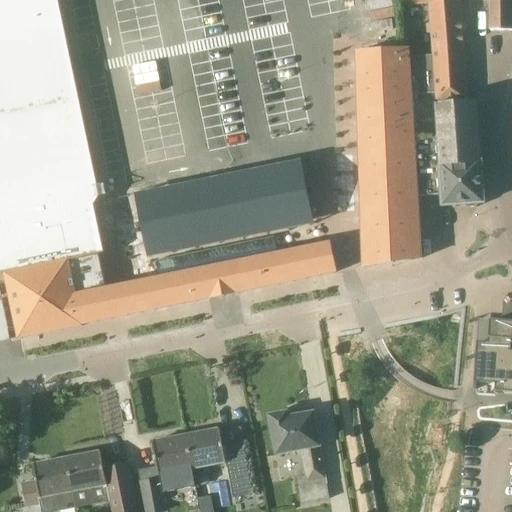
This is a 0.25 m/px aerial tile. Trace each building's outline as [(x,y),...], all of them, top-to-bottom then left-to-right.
[(111,252),(57,0),(0,0),(0,276),(17,273),(111,252)] [(403,0),(404,9),(431,8),(430,4),(433,3),(432,0),(403,0)] [(511,0),(490,0),(491,31),(511,31),(511,0)] [(461,1),(433,3),(430,4),(431,8),(434,57),(437,105),(466,103),(462,47),(464,47),(461,1)] [(410,50),(357,54),(367,226),(369,266),(422,259),(418,196),(416,167),(414,137),(413,107),(410,59),(410,50)] [(434,57),(410,59),(413,107),(437,105),(434,57)] [(414,137),(416,167),(441,165),(479,163),(475,103),(466,103),(437,105),(413,107),(414,137)] [(441,165),(416,167),(418,196),(443,195),(443,206),(456,205),(461,209),(471,208),(475,204),(483,203),(481,163),(479,163),(441,165)] [(301,170),(137,203),(149,262),(312,229),(301,170)] [(95,322),(335,275),(329,246),(279,256),(275,239),(155,263),(158,280),(89,294),(95,322)] [(95,322),(89,294),(119,286),(111,252),(17,273),(31,337),(95,322)] [(503,323),(511,323),(511,294),(504,300),(504,301),(503,323)] [(511,323),(503,323),(481,322),(478,367),(511,368),(511,323)] [(511,394),(511,368),(478,367),(476,393),(511,394)] [(269,416),(277,456),(302,451),(307,476),(297,478),(302,505),(330,499),(320,448),(321,447),(314,413),(299,416),(298,410),(288,412),(269,416)] [(220,430),(186,437),(192,470),(227,463),(224,447),(220,430)] [(159,476),(192,470),(186,437),(152,443),(159,476)] [(224,447),(227,463),(234,498),(255,494),(244,443),(224,447)] [(73,492),(74,492),(107,485),(112,511),(137,511),(128,465),(104,469),(101,453),(67,460),(73,492)] [(77,511),(74,492),(73,492),(67,460),(33,466),(36,482),(21,484),(25,508),(41,505),(41,511),(58,511),(76,509),(77,511)] [(162,511),(166,511),(160,480),(139,484),(144,511),(162,511)]
